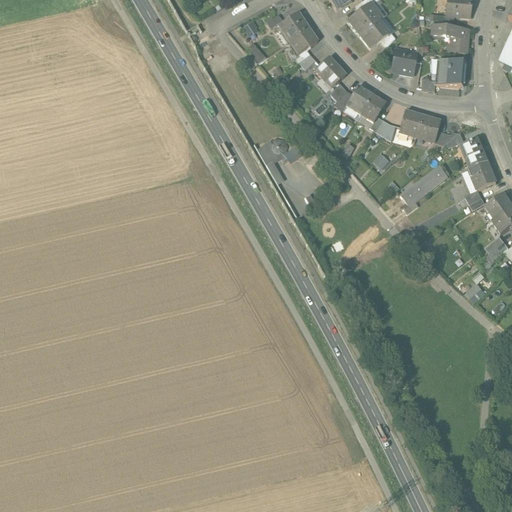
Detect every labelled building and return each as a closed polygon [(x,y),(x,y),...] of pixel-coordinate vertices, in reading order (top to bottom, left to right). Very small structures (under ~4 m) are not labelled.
[(328,0),(336,13),(347,7),(350,6),(349,5),(346,0),(328,0)] [(359,0),(357,0),(349,5),(350,6),(347,7),(350,12),(355,9),(362,5),(359,0)] [(355,9),(359,14),(360,15),(370,7),(371,9),(381,1),(380,0),(369,0),(362,5),(355,9)] [(471,1),(454,0),(446,0),(445,19),(445,20),(453,20),(469,22),(471,1)] [(347,24),(359,39),(377,25),(381,22),(371,9),(370,7),(360,15),(359,14),(347,24)] [(278,30),(288,45),(307,32),(297,17),(278,30)] [(282,25),(278,18),(266,26),(271,32),(282,25)] [(428,24),(433,24),(453,26),(453,20),(445,20),(445,19),(429,18),(428,24)] [(256,30),(252,24),(242,31),(249,40),(257,35),(254,32),(256,30)] [(387,38),(377,25),(359,39),(370,53),(380,44),(388,38),(387,38)] [(454,32),(432,30),(432,39),(451,41),(450,52),(466,53),(468,33),(454,32)] [(317,46),(307,32),(288,45),(298,60),(302,57),(302,56),(305,54),(317,46)] [(388,38),(380,44),(386,52),(395,42),(390,35),(387,38),(388,38)] [(511,35),(499,64),(511,69),(511,35)] [(252,47),(244,54),(256,67),(265,61),(252,47)] [(296,61),(298,66),(309,59),(305,54),(302,56),(302,57),(296,61)] [(404,56),(394,54),(391,74),(399,75),(398,77),(412,79),(415,61),(415,56),(404,55),(404,56)] [(309,59),(298,66),(305,73),(315,64),(309,59)] [(315,74),(321,82),(335,69),(328,62),(315,74)] [(465,65),(436,63),(435,84),(434,88),(435,88),(460,90),(461,81),(464,81),(465,65)] [(345,79),(335,69),(321,82),(331,92),(345,79)] [(434,88),(435,84),(428,83),(429,82),(422,81),(421,93),(427,93),(427,94),(434,95),(435,88),(434,88)] [(337,105),(345,94),(340,89),(330,98),(337,105)] [(347,108),(361,116),(371,99),(357,91),(352,99),(346,107),(347,108)] [(346,107),(352,99),(345,94),(337,105),(333,109),(342,115),(347,108),(346,107)] [(385,108),(371,99),(361,116),(367,120),(366,122),(372,127),(385,108)] [(415,142),(421,120),(404,115),(398,137),(415,142)] [(421,120),(415,142),(434,147),(437,135),(440,125),(421,120)] [(369,132),(375,136),(382,125),(376,121),(369,132)] [(394,130),(382,125),(375,136),(390,145),(394,130)] [(437,135),(434,147),(443,150),(447,147),(458,137),(452,135),(451,139),(437,135)] [(458,137),(447,147),(449,152),(464,146),(461,137),(458,137)] [(276,141),(257,154),(266,169),(281,161),(283,164),(288,161),(285,157),(288,149),(284,143),(276,141)] [(477,142),(461,149),(470,173),(487,166),(477,142)] [(340,158),(346,161),(353,152),(346,148),(340,158)] [(301,158),(295,150),(285,157),(291,165),(301,158)] [(390,166),(379,156),(372,164),(382,174),(390,166)] [(478,194),(496,186),(487,166),(470,173),(469,173),(477,194),(478,194)] [(440,169),(400,199),(408,209),(403,213),(407,217),(417,209),(414,205),(448,179),(440,169)] [(275,173),(270,175),(276,187),(281,184),(275,173)] [(477,194),(464,199),(469,208),(481,202),(482,201),(478,194),(477,194)] [(486,209),(494,222),(511,210),(511,208),(504,197),(486,209)] [(309,198),(304,201),(311,213),(316,210),(309,198)] [(481,202),(469,208),(472,214),(484,207),(481,202)] [(511,229),(511,210),(494,222),(492,224),(501,237),(511,229)] [(504,245),(499,239),(484,251),(489,257),(504,245)] [(489,257),(493,262),(508,251),(504,245),(489,257)] [(472,282),(476,287),(484,280),(479,275),(472,282)] [(476,287),(465,297),(474,306),(485,297),(476,287)]
